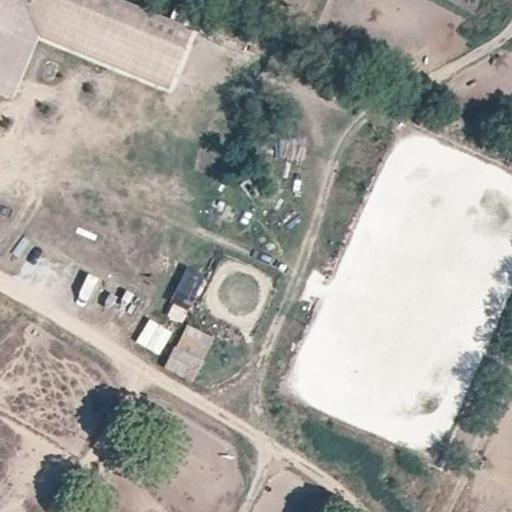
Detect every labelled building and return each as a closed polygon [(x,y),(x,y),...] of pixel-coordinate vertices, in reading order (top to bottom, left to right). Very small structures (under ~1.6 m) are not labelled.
[(0,93),(10,98),(37,34),(44,16),(51,0),(34,0),(9,63),(0,59),(0,93)] [(0,0),(0,59),(9,63),(34,0),(0,0)] [(192,29),(121,0),(51,0),(44,16),(157,62),(166,41),(184,49),(192,29)] [(168,88),(184,49),(166,41),(157,62),(44,16),(37,34),(168,88)] [(10,189),(11,203),(48,201),(47,186),(10,189)] [(184,274),(170,306),(189,315),(204,282),(184,274)] [(150,319),(137,343),(162,356),(175,332),(150,319)] [(192,381),(203,361),(174,347),(164,367),(192,381)]
